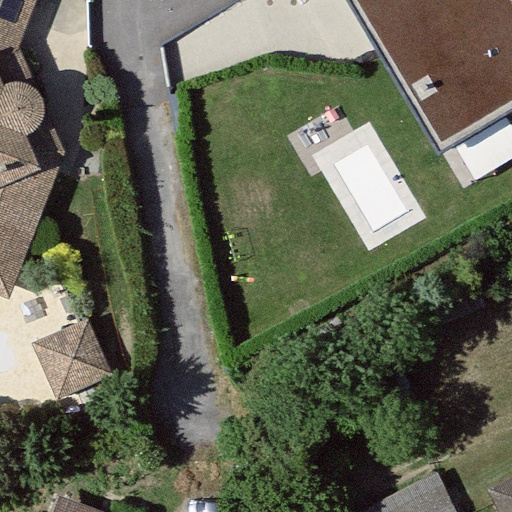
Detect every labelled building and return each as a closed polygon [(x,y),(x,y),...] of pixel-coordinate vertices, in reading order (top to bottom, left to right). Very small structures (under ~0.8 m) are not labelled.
[(0,0),(0,248),(8,252),(46,151),(31,118),(24,116),(25,109),(24,103),(20,97),(14,94),(17,87),(2,54),(0,53),(0,45),(17,0),(0,0)] [(511,4),(509,0),(363,0),(454,150),(511,115),(511,4)] [(0,274),(8,252),(0,248),(0,274)] [(62,369),(50,375),(56,387),(96,369),(77,329),(65,335),(70,347),(62,369)] [(70,347),(65,335),(37,348),(50,375),(62,369),(70,347)] [(444,511),(431,486),(377,511),(444,511)] [(511,511),(511,491),(500,496),(507,511),(511,511)] [(101,511),(68,500),(63,511),(101,511)]
